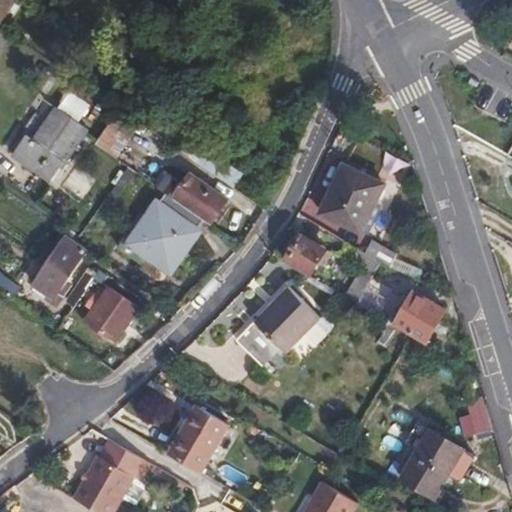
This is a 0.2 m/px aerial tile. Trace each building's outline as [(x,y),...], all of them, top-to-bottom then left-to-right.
[(0,0),(0,20),(14,0),(0,0)] [(27,134),(13,154),(51,181),(65,161),(66,162),(89,129),(55,106),(33,139),(27,134)] [(140,123),(119,109),(95,144),(115,158),(140,123)] [(207,170),(234,188),(244,174),(223,160),(228,155),(228,154),(231,147),(202,127),(194,141),(187,136),(178,149),(207,170)] [(344,165),(321,214),(362,233),(385,184),(344,165)] [(137,173),(128,167),(120,178),(128,183),(129,184),(137,173)] [(191,172),(183,183),(166,171),(156,186),(167,193),(205,220),(212,224),(229,199),(191,172)] [(114,203),(115,202),(128,183),(120,178),(107,198),(113,202),(114,203)] [(169,273),(205,220),(167,193),(141,230),(137,227),(129,239),(126,237),(119,248),(143,265),(147,258),(169,273)] [(302,234),(285,261),(311,276),(327,249),(302,234)] [(52,300),(87,251),(65,236),(31,285),(52,300)] [(366,253),(381,263),(390,266),(397,254),(373,240),(366,253)] [(357,303),(381,263),(358,249),(351,261),(362,269),(345,296),(357,303)] [(93,294),(106,274),(99,269),(73,307),(67,317),(72,321),(92,293),(93,294)] [(110,286),(84,323),(114,343),(140,307),(110,286)] [(290,286),(237,340),(269,372),(322,318),(290,286)] [(415,338),(427,345),(447,310),(414,289),(394,325),(415,338)] [(42,311),(38,317),(57,332),(67,317),(73,307),(65,302),(53,319),(42,311)] [(317,348),(334,330),(323,319),(305,338),(317,348)] [(85,351),(107,366),(116,354),(94,339),(85,351)] [(196,405),(168,453),(203,473),(231,425),(196,405)] [(450,479),(460,485),(476,458),(427,429),(395,483),(434,506),(450,479)] [(86,478),(74,499),(97,511),(115,511),(136,477),(137,477),(146,460),(110,439),(100,456),(98,455),(86,478)] [(354,511),(360,503),(322,481),(304,511),(354,511)]
